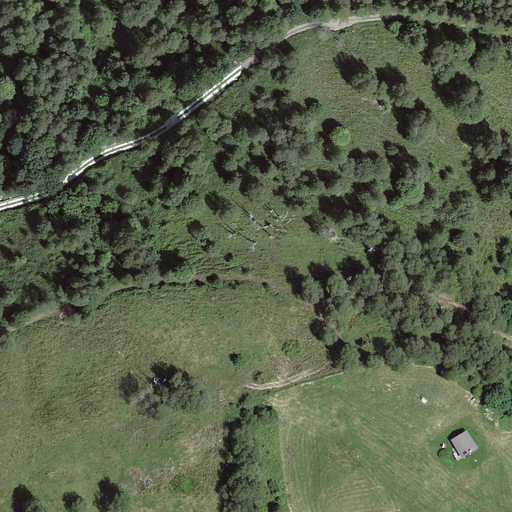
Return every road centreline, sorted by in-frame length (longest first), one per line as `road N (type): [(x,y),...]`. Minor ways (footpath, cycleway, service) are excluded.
road 1 (track): [(511,32),(398,15),(306,24),(169,116),(92,152),(47,185),(0,201)]
road 2 (track): [(304,299),(246,277),(162,279),(81,297),(0,333)]
road 3 (track): [(511,338),(421,293),(304,299)]
road 4 (track): [(304,299),(337,329),(338,354),(295,383),(262,389)]
